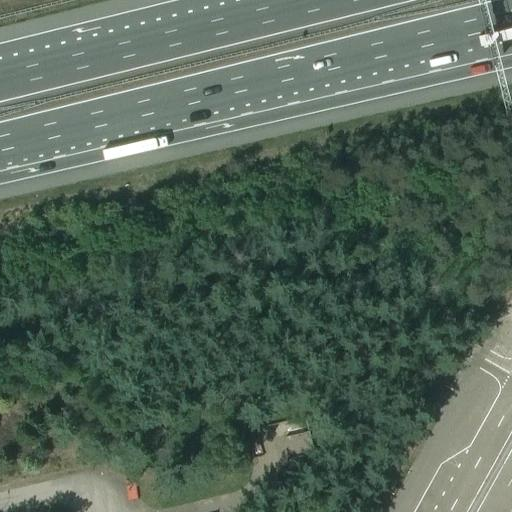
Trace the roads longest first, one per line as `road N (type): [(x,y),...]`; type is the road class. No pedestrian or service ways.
road 1 (motorway): [(97,125),(511,21)]
road 2 (motorway): [(97,125),(511,58)]
road 3 (motorway): [(329,0),(0,80)]
